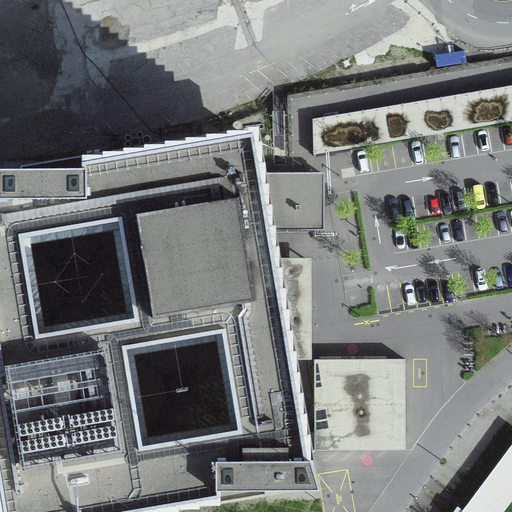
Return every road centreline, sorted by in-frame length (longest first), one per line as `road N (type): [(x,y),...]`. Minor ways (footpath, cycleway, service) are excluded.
road 1 (unknown): [(149,0),(63,29),(76,65),(109,110),(280,53),(371,0)]
road 2 (residential): [(511,362),(448,424),(389,511)]
